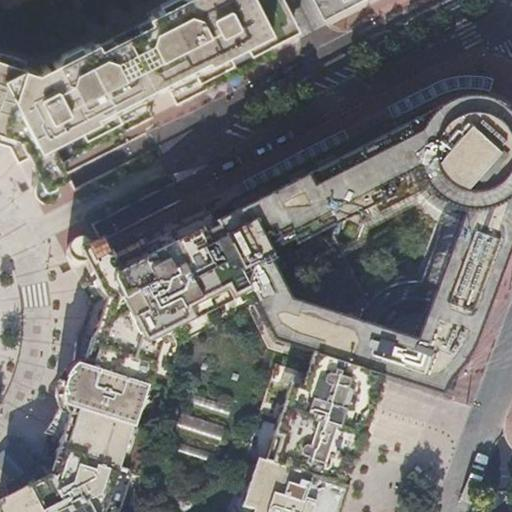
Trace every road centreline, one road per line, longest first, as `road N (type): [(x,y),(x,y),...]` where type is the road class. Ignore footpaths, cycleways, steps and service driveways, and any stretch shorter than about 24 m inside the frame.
road 1 (residential): [(330,58),(211,113),(214,151),(232,163),(355,97)]
road 2 (residential): [(355,97),(475,38),(505,0)]
road 3 (residential): [(511,352),(454,511)]
road 4 (residential): [(457,0),(330,58)]
